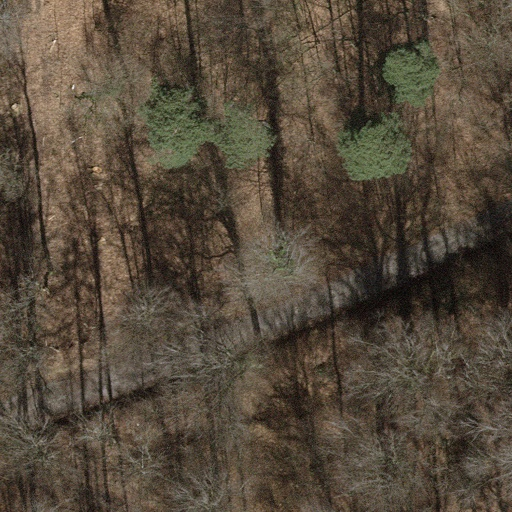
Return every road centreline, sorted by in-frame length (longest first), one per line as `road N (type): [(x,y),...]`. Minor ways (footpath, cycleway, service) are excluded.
road 1 (track): [(511,212),(186,356),(0,414)]
road 2 (track): [(0,479),(117,511)]
